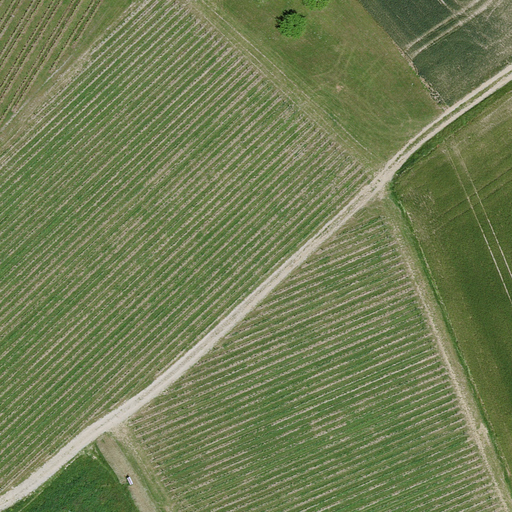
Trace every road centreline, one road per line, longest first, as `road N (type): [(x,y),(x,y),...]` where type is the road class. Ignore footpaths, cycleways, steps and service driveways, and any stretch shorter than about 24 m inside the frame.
road 1 (track): [(0,505),(123,412),(511,71)]
road 2 (track): [(511,494),(385,179)]
